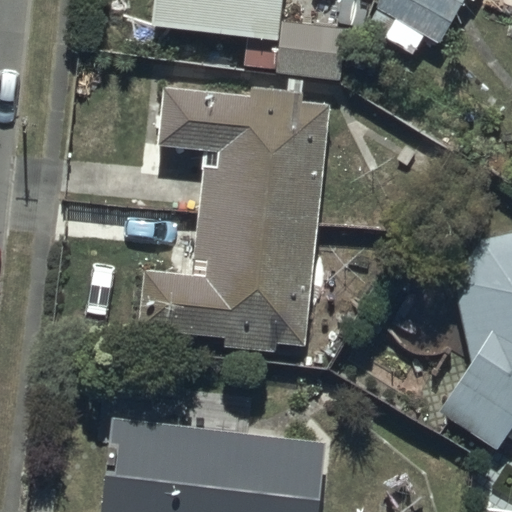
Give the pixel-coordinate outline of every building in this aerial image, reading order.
[(285,0),(160,0),(158,16),(280,30),(277,60),(342,68),(347,22),(284,15),(285,0)] [(377,0),(377,2),(445,36),(463,0),(377,0)] [(148,260),(142,317),(229,322),(228,337),(278,340),(279,330),(310,332),(333,92),(304,89),(305,81),(256,76),(255,86),(167,77),(161,134),(208,138),(195,265),(148,260)] [(476,352),(438,406),(494,444),(511,416),(511,223),(493,228),(460,268),(476,352)] [(323,511),(331,431),(115,411),(105,511),(323,511)]
